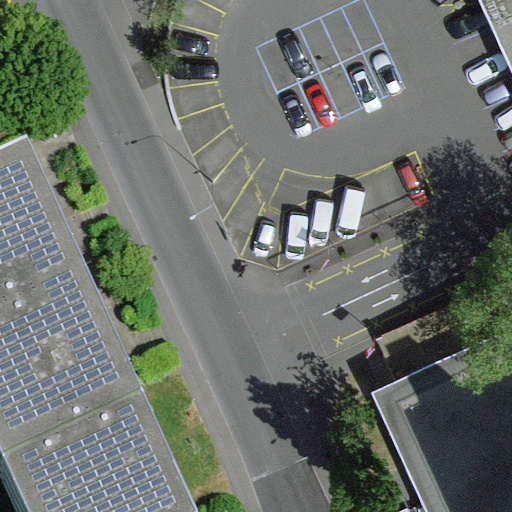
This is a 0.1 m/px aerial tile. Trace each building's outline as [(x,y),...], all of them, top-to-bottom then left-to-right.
[(511,0),(489,0),(511,51),(511,0)] [(0,338),(86,298),(30,173),(0,186),(0,338)] [(144,423),(86,298),(0,338),(0,475),(6,487),(144,423)] [(511,511),(511,345),(403,395),(457,511),(511,511)] [(183,511),(144,423),(6,487),(16,511),(183,511)]
